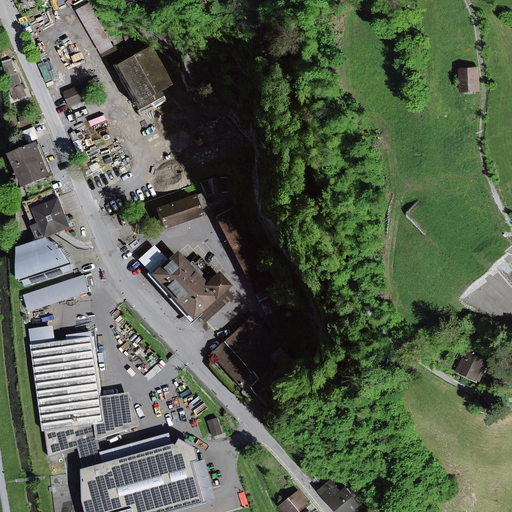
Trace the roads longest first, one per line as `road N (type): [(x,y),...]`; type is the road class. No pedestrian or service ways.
road 1 (residential): [(329,511),(125,288),(0,0)]
road 2 (track): [(467,0),(478,34),(481,130)]
